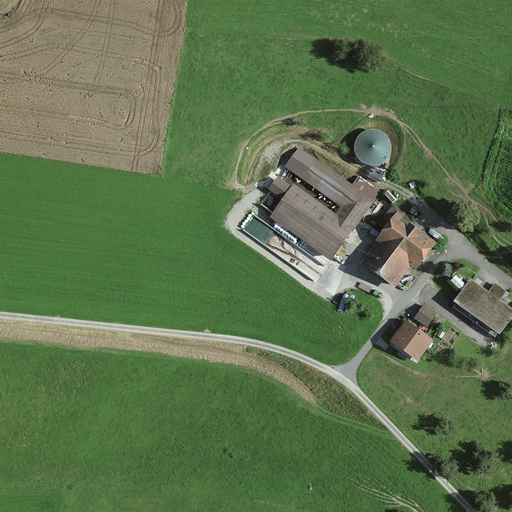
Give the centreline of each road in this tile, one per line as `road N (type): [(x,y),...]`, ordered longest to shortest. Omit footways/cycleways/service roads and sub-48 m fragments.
road 1 (unclassified): [(473,511),(343,378),(292,353),(0,315)]
road 2 (track): [(511,285),(460,250),(444,253),(343,378)]
